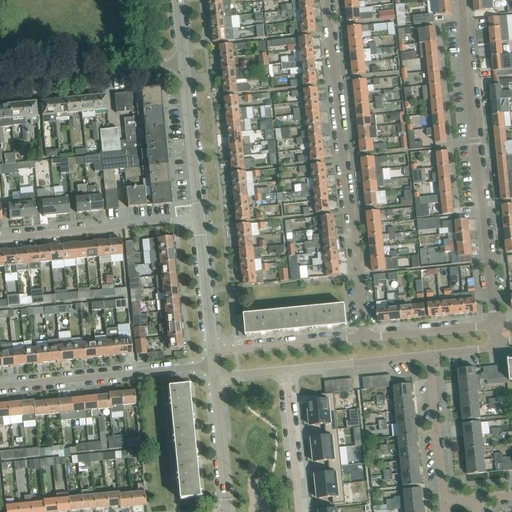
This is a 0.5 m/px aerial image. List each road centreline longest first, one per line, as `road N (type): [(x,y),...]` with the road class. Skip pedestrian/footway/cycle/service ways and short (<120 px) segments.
road 1 (residential): [(326,0),(364,337)]
road 2 (residential): [(493,324),(461,0)]
road 3 (residential): [(213,365),(0,386)]
road 4 (residential): [(0,238),(198,218)]
road 5 (residential): [(183,63),(0,81)]
road 6 (residential): [(198,218),(183,63)]
road 7 (residential): [(364,337),(212,352)]
road 8 (residential): [(443,502),(428,355)]
road 9 (residential): [(285,369),(428,355)]
road 10 (residential): [(301,511),(285,369)]
road 11 (residential): [(228,511),(214,376)]
road 12 (residential): [(212,352),(198,218)]
road 13 (residential): [(493,324),(364,337)]
